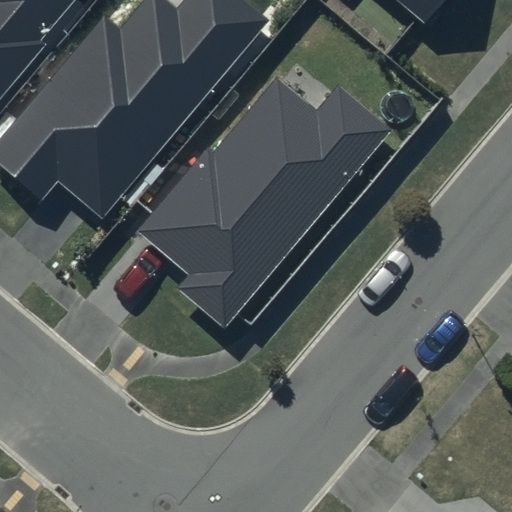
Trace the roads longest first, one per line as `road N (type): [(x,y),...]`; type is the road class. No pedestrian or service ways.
road 1 (residential): [(232,511),(511,183)]
road 2 (residential): [(0,363),(174,511)]
